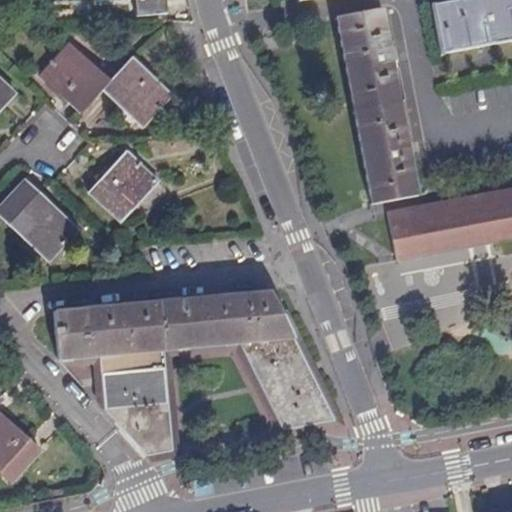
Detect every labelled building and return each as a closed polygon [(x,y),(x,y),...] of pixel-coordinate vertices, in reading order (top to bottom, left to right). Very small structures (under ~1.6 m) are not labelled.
[(128,0),(130,10),(168,10),(166,0),(128,0)] [(440,55),(511,41),(511,0),(478,0),(431,9),(440,55)] [(168,15),(168,10),(130,10),(131,19),(168,15)] [(368,200),(415,191),(381,10),(334,19),(368,200)] [(85,106),(108,83),(115,76),(74,39),(46,69),(85,106)] [(115,76),(108,83),(148,121),(177,90),(137,53),(115,76)] [(0,109),(21,86),(0,67),(0,109)] [(124,214),(161,175),(132,147),(94,187),(124,214)] [(54,255),(81,223),(29,174),(0,204),(54,255)] [(511,187),(385,211),(393,258),(511,236),(511,187)] [(58,361),(97,358),(159,353),(239,346),(283,432),(333,423),(268,296),(54,313),(58,361)] [(159,353),(97,358),(99,376),(161,371),(159,353)] [(161,371),(99,376),(102,412),(111,411),(112,423),(122,423),(123,436),(144,459),(168,454),(161,371)] [(0,417),(0,479),(7,486),(39,453),(0,417)]
